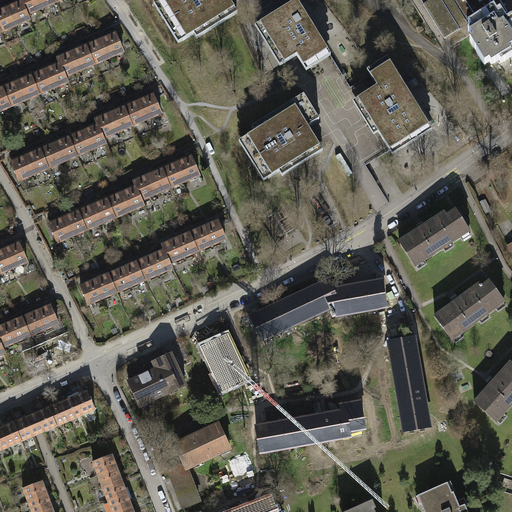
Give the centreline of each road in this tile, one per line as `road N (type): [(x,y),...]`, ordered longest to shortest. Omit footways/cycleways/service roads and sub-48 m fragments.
road 1 (residential): [(95,365),(335,252),(511,136)]
road 2 (residential): [(95,365),(0,178)]
road 3 (residential): [(95,365),(161,511)]
